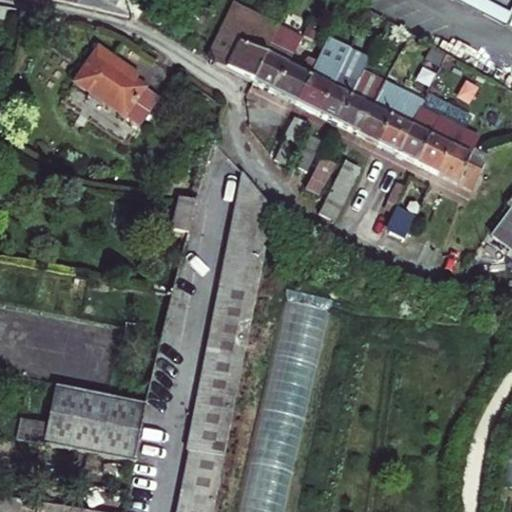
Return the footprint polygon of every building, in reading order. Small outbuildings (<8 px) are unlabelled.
[(67,0),(135,14),(146,5),(151,0),(67,0)] [(153,13),(168,0),(151,0),(146,5),(153,13)] [(511,0),(457,0),(501,22),(511,0)] [(511,0),(501,22),(511,27),(511,0)] [(366,11),(345,1),(341,8),(362,19),(366,11)] [(263,54),(277,25),(240,6),(226,35),(235,41),(263,54)] [(374,16),(366,11),(362,19),(371,23),(374,16)] [(261,85),(273,90),(286,65),(300,36),(277,25),(263,54),(251,79),(261,85)] [(326,38),(319,52),(307,76),(295,101),(306,107),(315,112),(347,48),(326,38)] [(251,79),(263,54),(235,41),(223,65),(239,73),(251,79)] [(370,55),(349,45),(347,48),(315,112),(326,117),(336,122),(362,70),(370,55)] [(131,80),(133,76),(93,50),(70,87),(136,129),(155,97),(142,89),(143,87),(131,80)] [(443,54),(435,50),(429,62),(437,66),(443,54)] [(307,76),(286,65),(273,90),(284,96),(295,101),(307,76)] [(382,80),(362,70),(336,122),(346,127),(356,132),(382,80)] [(375,142),(402,90),(382,80),(356,132),(366,137),(375,142)] [(421,99),(402,90),(375,142),(386,147),(395,151),(421,99)] [(422,96),(421,99),(395,151),(407,158),(418,163),(432,134),(451,143),(472,154),(474,151),(481,137),(460,127),(464,117),(422,96)] [(284,166),(304,126),(287,117),(267,157),(284,166)] [(320,142),(304,134),(288,165),(304,173),(320,142)] [(432,134),(418,163),(429,168),(437,173),(451,143),(432,134)] [(474,151),(472,154),(451,143),(437,173),(454,182),(472,191),(489,159),(474,151)] [(334,159),(320,153),(305,183),(319,190),(334,159)] [(358,165),(343,158),(318,206),(333,214),(358,165)] [(210,511),(269,203),(241,167),(187,448),(191,449),(178,511),(210,511)] [(402,192),(394,189),(385,206),(393,210),(402,192)] [(511,198),(506,207),(511,211),(511,212),(492,239),(511,253),(511,198)] [(166,233),(185,237),(192,207),(172,203),(166,233)] [(400,213),(388,236),(402,243),(414,220),(400,213)] [(239,511),(288,511),(337,302),(290,291),(239,511)] [(129,462),(143,405),(53,387),(45,427),(22,423),(19,441),(129,462)] [(0,511),(101,511),(0,495),(0,511)]
